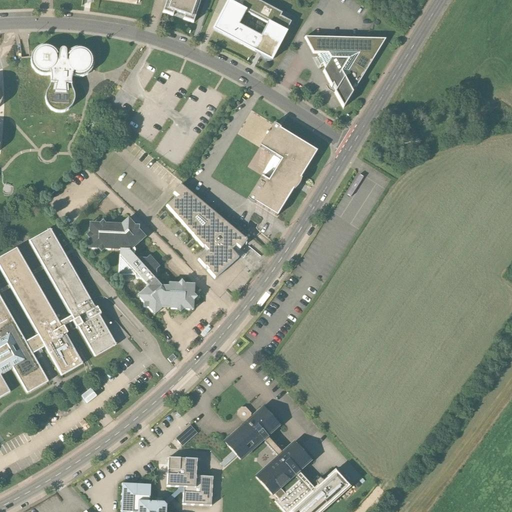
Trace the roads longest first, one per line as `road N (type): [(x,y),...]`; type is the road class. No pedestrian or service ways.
road 1 (tertiary): [(0,508),(116,435),(194,365),(283,255),(350,148)]
road 2 (unclassified): [(350,148),(198,55),(83,25),(0,26)]
road 3 (tertiary): [(350,148),(441,0)]
